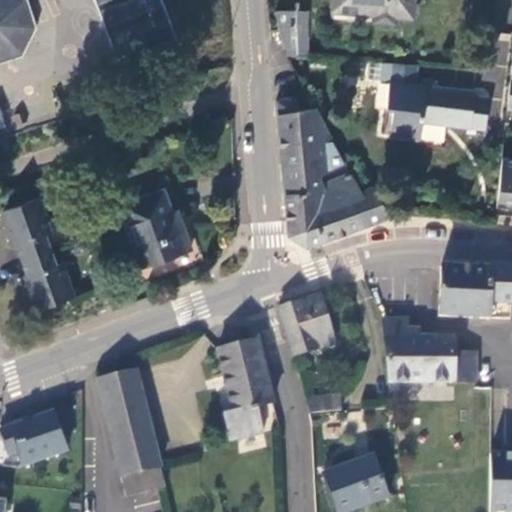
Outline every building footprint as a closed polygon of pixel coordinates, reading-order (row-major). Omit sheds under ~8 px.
[(0,0),(0,64),(23,57),(37,28),(28,0),(0,0)] [(162,0),(96,0),(113,63),(174,47),(162,0)] [(413,0),(326,0),(326,10),(372,14),(371,22),(394,24),(395,16),(411,18),(413,0)] [(310,53),(309,7),(278,7),(286,53),(310,53)] [(381,62),(379,80),(388,81),(415,85),(417,64),(381,62)] [(415,85),(388,81),(385,108),(391,108),(388,135),(419,139),(421,122),(484,129),(488,99),(473,97),(474,92),(415,85)] [(284,112),(277,113),(284,189),(287,232),(304,245),(387,216),(371,186),(361,190),(315,108),(298,110),(296,95),(281,97),(284,112)] [(511,157),(501,156),(496,201),(511,202),(511,157)] [(125,204),(147,266),(196,248),(188,227),(183,229),(168,189),(125,204)] [(34,311),(74,296),(62,262),(55,264),(50,249),(44,234),(51,232),(39,197),(0,211),(0,216),(11,246),(14,245),(20,260),(25,275),(22,276),(34,311)] [(491,268),(441,266),(439,316),(489,319),(491,268)] [(511,269),(504,269),(491,268),(489,319),(490,319),(499,319),(500,304),(511,304),(511,269)] [(319,296),(278,309),(293,357),(333,344),(328,329),(329,328),(319,296)] [(499,319),(511,320),(511,304),(500,304),(499,319)] [(406,320),(382,320),(389,383),(476,383),(476,352),(455,352),(455,338),(406,338),(406,320)] [(273,403),(255,337),(211,348),(225,411),(216,413),(228,442),(262,433),(254,408),(273,403)] [(135,368),(95,378),(126,498),(157,490),(165,488),(135,368)] [(308,400),(310,414),(341,411),(339,396),(308,400)] [(66,451),(53,413),(0,431),(0,432),(7,452),(16,449),(22,466),(66,451)] [(488,511),(511,511),(511,455),(505,456),(490,455),(488,511)] [(350,511),(389,498),(373,457),(322,476),(335,511),(350,511)]
